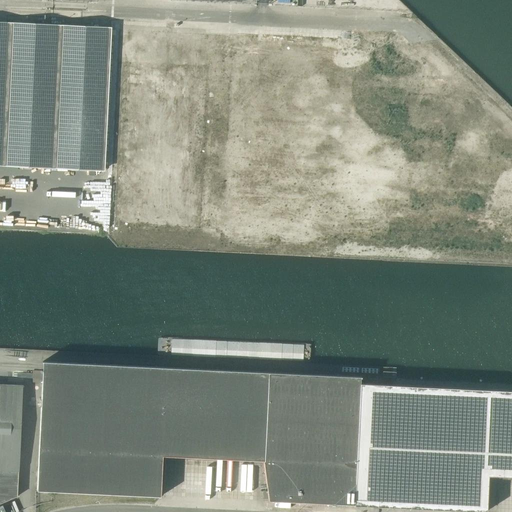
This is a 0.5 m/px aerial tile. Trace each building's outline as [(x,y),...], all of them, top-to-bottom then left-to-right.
[(110,29),(0,23),(0,164),(104,170),(110,29)] [(354,506),(354,505),(360,384),(360,378),(362,378),(362,377),(42,362),(42,363),(43,363),(44,363),(44,367),(43,371),(42,371),(37,491),(161,497),(163,456),(263,461),(268,501),(352,505),(352,506),(354,506)] [(0,503),(17,497),(22,386),(0,384),(0,503)] [(511,390),(360,384),(354,505),(361,506),(486,511),(488,476),(511,477),(511,390)] [(13,511),(10,503),(3,506),(5,511),(13,511)]
